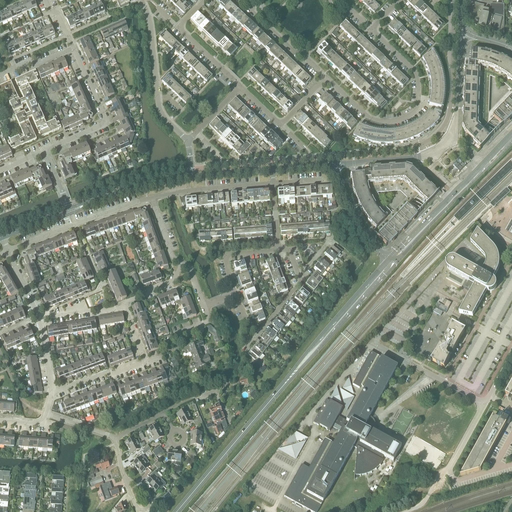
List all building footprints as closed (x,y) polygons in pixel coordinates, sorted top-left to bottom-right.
[(33,0),(30,0),(28,1),(32,10),(37,7),(33,0)] [(120,9),(129,5),(128,3),(130,2),(128,0),(121,0),(119,1),(117,2),(120,9)] [(186,4),(182,0),(181,0),(176,7),(180,10),(186,4)] [(224,0),(220,5),(223,9),(230,2),(228,0),(224,0)] [(376,4),(377,2),(374,0),(371,0),(366,6),(365,7),(369,11),(376,4)] [(414,0),(410,5),(414,8),(420,2),(418,0),(414,0)] [(27,12),(32,10),(28,1),(23,3),(27,12)] [(230,2),(223,9),(227,13),(235,5),(233,4),(232,4),(230,2)] [(422,4),(420,2),(414,8),(418,12),(425,4),(423,3),(422,4)] [(23,3),(18,6),(22,14),(27,12),(23,3)] [(105,13),(101,3),(96,6),(100,14),(103,12),(104,14),(105,13)] [(186,4),(180,10),(184,14),(190,7),(186,4)] [(374,13),(380,8),(376,4),(369,11),(373,15),(374,13)] [(427,6),(425,4),(418,12),(422,16),(428,9),(426,7),(427,6)] [(483,10),(484,6),(479,4),(479,6),(470,6),(469,17),(470,18),(470,19),(470,20),(471,21),(471,22),(472,23),(474,24),(475,25),(476,25),(477,26),(477,28),(504,34),(504,17),(497,15),(489,14),(489,11),(483,10)] [(94,18),(95,18),(91,8),(90,5),(85,8),(86,10),(90,18),(93,17),(94,18)] [(231,16),(231,17),(238,10),(236,8),(237,7),(235,5),(227,13),(231,16)] [(22,14),(18,6),(13,8),(17,16),(17,18),(22,16),(22,14)] [(96,6),(91,8),(95,18),(97,17),(96,16),(100,14),(96,6)] [(12,18),(17,16),(13,8),(8,10),(12,18)] [(430,11),(428,9),(422,16),(426,20),(433,12),(431,10),(430,11)] [(8,10),(3,12),(7,21),(12,18),(8,10)] [(86,10),(81,12),(85,22),(87,21),(86,20),(90,18),(86,10)] [(231,16),(230,18),(230,19),(233,22),(234,22),(235,20),(243,13),(241,11),(240,12),(238,10),(231,17),(231,16)] [(84,23),(85,22),(81,12),(76,14),(80,23),(83,21),(84,23)] [(433,12),(426,20),(430,23),(436,17),(434,15),(435,14),(433,12)] [(191,21),(194,24),(202,16),(198,13),(190,20),(191,21)] [(244,14),(243,13),(235,20),(239,24),(246,17),(244,15),(244,14)] [(76,14),(71,17),(76,26),(81,24),(80,23),(76,14)] [(76,26),(71,17),(68,18),(68,16),(65,18),(66,19),(70,29),(74,27),(76,26)] [(198,28),(205,20),(202,16),(194,24),(198,28)] [(248,19),(246,17),(239,24),(243,28),(250,20),(249,18),(248,19)] [(430,23),(433,27),(441,19),(439,18),(438,18),(436,17),(430,23)] [(443,21),(441,19),(433,27),(437,30),(435,32),(436,33),(438,31),(444,24),(442,22),(443,21)] [(202,32),(209,24),(205,20),(198,28),(202,32)] [(250,20),(243,28),(247,31),(253,25),(251,23),(252,22),(250,20)] [(387,29),(391,32),(399,24),(395,20),(388,27),(389,27),(387,29)] [(125,22),(120,24),(123,32),(128,30),(126,25),(128,24),(126,21),(125,22)] [(340,27),(344,31),(349,25),(345,21),(340,27)] [(395,36),(396,34),(396,35),(403,28),(404,26),(401,22),(399,24),(391,32),(395,36)] [(45,39),(45,40),(50,38),(46,28),(43,29),(40,24),(38,25),(41,30),(45,39)] [(120,24),(115,26),(119,34),(123,32),(120,24)] [(206,35),(213,28),(209,24),(202,32),(206,35)] [(253,37),(257,34),(256,33),(254,32),(258,29),(253,25),(247,31),(252,37),(253,37)] [(353,29),(349,25),(344,31),(348,35),(353,29)] [(46,28),(50,38),(55,36),(51,26),(46,28)] [(115,26),(110,28),(114,36),(119,34),(115,26)] [(110,28),(105,30),(109,38),(114,36),(110,28)] [(210,39),(217,31),(213,28),(206,35),(210,39)] [(403,28),(396,35),(400,38),(407,32),(403,28)] [(257,41),(264,35),(260,31),(259,30),(258,29),(254,32),(256,33),(257,34),(253,37),(257,41)] [(357,32),(353,29),(348,35),(351,38),(357,32)] [(30,32),(35,43),(38,42),(39,43),(40,42),(36,33),(33,34),(31,30),(29,31),(30,32)] [(41,40),(45,39),(41,30),(36,33),(40,42),(42,42),(41,40)] [(105,30),(101,32),(104,40),(109,38),(105,30)] [(163,41),(169,35),(165,31),(164,32),(163,31),(161,33),(162,34),(159,37),(163,41)] [(214,43),(221,35),(217,31),(210,39),(214,43)] [(26,37),(31,47),(32,46),(31,45),(35,43),(30,32),(25,35),(26,37)] [(355,42),(361,36),(357,32),(351,38),(355,42)] [(404,42),(411,35),(407,32),(400,38),(404,42)] [(163,41),(167,45),(173,39),(169,35),(163,41)] [(218,46),(225,39),(221,35),(214,43),(218,46)] [(261,45),(268,38),(264,35),(257,41),(261,45)] [(415,39),(411,35),(404,42),(408,46),(415,39)] [(355,42),(359,46),(365,40),(361,36),(355,42)] [(29,47),(31,47),(26,37),(21,39),(25,47),(28,46),(29,47)] [(82,46),(91,42),(89,38),(78,42),(79,45),(81,44),(82,46)] [(272,42),(268,38),(261,45),(265,49),(272,42)] [(21,39),(16,41),(21,51),(22,50),(22,49),(25,47),(21,39)] [(167,45),(171,49),(177,43),(173,39),(167,45)] [(222,50),(229,43),(225,39),(218,46),(222,50)] [(412,50),(419,43),(415,39),(408,46),(412,50)] [(11,44),(15,52),(19,50),(19,52),(21,51),(16,41),(13,43),(12,40),(10,41),(11,44)] [(358,52),(359,54),(362,51),(363,50),(363,49),(369,44),(365,40),(359,46),(358,48),(360,50),(358,52)] [(93,46),(91,42),(82,46),(83,49),(81,49),(82,51),(93,46)] [(272,42),(265,49),(269,53),(276,46),(272,42)] [(171,49),(175,52),(181,46),(177,43),(171,49)] [(226,54),(233,46),(229,43),(222,50),(226,54)] [(422,47),(419,43),(412,50),(416,53),(422,47)] [(12,54),(15,52),(11,44),(6,46),(11,56),(12,55),(12,54)] [(324,44),(317,50),(318,51),(316,52),(320,56),(328,48),(324,44)] [(363,50),(367,53),(373,47),(369,44),(363,49),(363,50)] [(93,46),(82,51),(83,53),(84,53),(86,55),(95,51),(93,46)] [(175,52),(179,56),(185,50),(181,46),(175,52)] [(233,46),(226,54),(230,58),(237,50),(233,46)] [(273,56),(279,49),(276,46),(269,53),(273,56)] [(377,51),(373,47),(367,53),(371,57),(377,51)] [(422,47),(416,53),(420,57),(427,50),(422,47)] [(332,51),(328,48),(320,56),(324,59),(325,58),(332,51)] [(283,53),(279,49),(273,56),(277,60),(283,53)] [(179,56),(183,60),(189,54),(185,50),(179,56)] [(464,127),(464,130),(466,132),(474,140),(475,140),(478,143),(479,144),(482,147),(480,148),(481,149),(485,144),(491,138),(484,131),(477,125),(479,70),(494,70),(496,70),(496,69),(499,70),(502,72),(505,74),(511,78),(511,62),(507,60),(507,61),(504,60),(505,59),(505,58),(504,59),(505,59),(504,60),(502,59),(502,58),(502,57),(497,55),(492,54),(489,53),(486,52),(481,51),(475,51),(472,50),(471,63),(467,63),(467,69),(466,69),(466,70),(466,72),(466,81),(465,87),(465,95),(465,101),(465,109),(464,115),(464,126),(464,127)] [(97,55),(95,51),(86,55),(87,57),(85,58),(86,60),(97,55)] [(329,62),(336,55),(332,51),(325,58),(329,62)] [(371,57),(375,61),(381,55),(377,51),(371,57)] [(424,57),(422,59),(424,61),(425,64),(428,70),(429,75),(430,81),(431,87),(431,93),(430,99),(430,100),(429,105),(432,106),(436,107),(442,108),(443,101),(444,94),(444,87),(443,79),(442,72),(440,65),(437,59),(433,52),(424,57)] [(281,64),(287,57),(283,53),(277,60),(281,64)] [(183,60),(187,64),(193,58),(189,54),(183,60)] [(97,55),(86,60),(87,62),(88,62),(90,64),(99,60),(97,55)] [(336,55),(329,62),(333,66),(340,59),(336,55)] [(385,59),(381,55),(375,61),(379,64),(385,59)] [(291,61),(287,57),(281,64),(285,68),(291,61)] [(68,68),(64,58),(61,59),(61,58),(59,59),(63,70),(68,68)] [(187,64),(191,67),(196,61),(193,58),(187,64)] [(63,70),(59,59),(57,60),(57,61),(55,62),(59,72),(63,70)] [(333,66),(337,69),(344,63),(340,59),(333,66)] [(388,62),(385,59),(379,64),(383,68),(388,62)] [(191,67),(195,71),(200,65),(196,61),(191,67)] [(289,71),(295,64),(291,61),(285,68),(289,71)] [(59,72),(55,62),(53,63),(52,62),(50,63),(55,74),(59,72)] [(392,66),(388,62),(383,68),(387,72),(392,66)] [(50,76),(55,74),(50,63),(48,64),(48,65),(46,66),(50,76)] [(91,71),(92,72),(102,68),(100,63),(91,67),(92,70),(91,71)] [(344,63),(337,69),(341,73),(348,66),(344,63)] [(299,68),(295,64),(289,71),(293,75),(299,68)] [(195,71),(199,75),(204,69),(200,65),(195,71)] [(43,66),(41,67),(46,78),(50,76),(46,66),(44,67),(43,66)] [(351,70),(348,66),(341,73),(345,77),(351,70)] [(396,70),(392,66),(387,72),(391,76),(396,70)] [(46,78),(41,67),(39,68),(40,69),(37,70),(41,80),(46,78)] [(102,68),(92,72),(93,75),(94,74),(95,76),(104,72),(102,68)] [(297,79),(303,72),(299,68),(293,75),(297,79)] [(199,75),(202,78),(208,72),(204,69),(199,75)] [(248,75),(247,76),(250,80),(257,73),(253,69),(248,75)] [(345,77),(346,78),(349,81),(355,74),(351,70),(345,77)] [(379,80),(381,78),(383,76),(385,74),(383,72),(382,73),(383,71),(382,70),(375,76),(377,78),(379,76),(380,77),(378,79),(379,80)] [(400,73),(396,70),(391,76),(395,79),(400,73)] [(37,140),(28,120),(32,118),(41,138),(61,129),(56,117),(53,118),(54,121),(46,124),(29,85),(40,80),(35,71),(15,80),(24,100),(20,102),(11,82),(0,86),(0,98),(6,96),(12,111),(12,112),(12,113),(12,114),(12,115),(13,115),(13,116),(14,116),(15,117),(23,135),(8,141),(12,151),(37,140)] [(95,79),(96,81),(106,77),(104,72),(95,76),(96,79),(95,79)] [(208,72),(202,78),(207,82),(212,76),(208,72)] [(303,72),(297,79),(301,82),(307,76),(303,72)] [(261,77),(257,73),(250,80),(254,84),(256,82),(261,77)] [(404,77),(400,73),(395,79),(399,83),(404,77)] [(349,81),(353,84),(359,78),(355,74),(349,81)] [(106,77),(96,81),(97,83),(98,83),(99,85),(111,80),(109,76),(106,77)] [(166,85),(172,80),(168,76),(162,82),(166,85)] [(311,79),(307,76),(301,82),(304,85),(302,87),(304,89),(307,86),(306,85),(311,79)] [(265,80),(261,77),(256,82),(260,86),(265,80)] [(408,81),(404,77),(399,83),(403,87),(408,81)] [(359,78),(353,84),(357,88),(363,81),(359,78)] [(113,84),(111,80),(99,85),(100,87),(99,88),(100,90),(110,85),(113,84)] [(166,85),(170,89),(176,83),(172,80),(166,85)] [(264,90),(269,84),(265,80),(260,86),(264,90)] [(357,88),(361,92),(367,85),(363,81),(357,88)] [(71,87),(73,91),(84,87),(83,85),(81,85),(80,83),(71,87)] [(174,93),(180,87),(176,83),(170,89),(174,93)] [(273,88),(269,84),(264,90),(267,94),(273,88)] [(103,94),(112,90),(110,85),(100,90),(101,92),(102,92),(103,94)] [(367,85),(361,92),(365,95),(371,89),(367,85)] [(85,89),(84,87),(73,91),(75,96),(84,92),(83,89),(85,89)] [(174,93),(178,97),(183,91),(180,87),(174,93)] [(273,88),(267,94),(271,97),(277,92),(273,88)] [(365,95),(369,99),(375,92),(371,89),(365,95)] [(114,94),(112,90),(103,94),(104,96),(103,97),(104,99),(114,94)] [(178,97),(182,100),(187,94),(183,91),(178,97)] [(75,96),(77,100),(88,96),(87,93),(85,94),(84,92),(75,96)] [(275,101),(281,95),(277,92),(271,97),(275,101)] [(375,92),(369,99),(372,103),(379,96),(375,92)] [(319,100),(323,104),(330,96),(328,94),(328,95),(325,93),(319,100)] [(186,104),(191,98),(187,94),(182,100),(186,104)] [(285,99),(281,95),(275,101),(279,105),(285,99)] [(77,100),(79,105),(88,100),(87,98),(89,98),(88,96),(77,100)] [(327,107),(333,101),(331,99),(332,98),(330,96),(323,104),(327,107)] [(383,100),(379,96),(372,103),(376,107),(383,100)] [(279,105),(278,106),(282,110),(289,103),(290,101),(286,97),(285,99),(279,105)] [(228,106),(232,110),(240,101),(239,100),(238,101),(235,98),(228,106)] [(81,109),(88,106),(92,105),(91,102),(89,103),(88,100),(79,105),(81,109)] [(387,104),(383,100),(376,107),(380,111),(387,104)] [(110,112),(123,106),(125,105),(123,101),(121,102),(121,101),(113,105),(112,106),(113,108),(109,110),(110,112)] [(232,110),(236,114),(243,106),(241,104),(242,103),(240,101),(232,110)] [(327,107),(331,111),(338,104),(336,102),(335,103),(333,101),(327,107)] [(286,114),(287,112),(287,113),(293,107),(289,103),(282,110),(286,114)] [(335,115),(341,108),(339,106),(340,105),(338,104),(331,111),(335,115)] [(91,113),(88,106),(81,109),(82,111),(79,112),(80,114),(79,115),(82,122),(89,119),(88,118),(89,117),(91,118),(92,118),(93,116),(92,115),(90,114),(89,113),(91,113)] [(115,112),(116,115),(125,110),(123,106),(110,112),(110,114),(115,112)] [(236,114),(240,117),(248,109),(246,107),(246,108),(243,106),(236,114)] [(503,107),(499,111),(508,120),(509,121),(511,120),(510,119),(511,116),(511,113),(504,106),(503,107)] [(335,115),(339,119),(346,111),(344,109),(343,110),(341,108),(335,115)] [(240,117),(244,121),(251,113),(249,112),(250,111),(248,109),(240,117)] [(113,119),(113,121),(127,115),(125,110),(116,115),(117,117),(113,119)] [(343,122),(349,116),(347,114),(348,113),(346,111),(339,119),(343,122)] [(359,125),(353,137),(360,140),(367,142),(374,144),(381,145),(388,145),(396,144),(403,143),(410,141),(416,138),(423,135),(429,130),(431,129),(434,126),(436,124),(438,121),(439,120),(438,119),(439,118),(441,114),(440,114),(434,112),(433,113),(430,111),(425,116),(421,120),(416,123),(411,126),(405,129),(400,130),(394,131),(388,132),(382,132),(376,131),(370,130),(365,128),(359,125)] [(495,115),(494,116),(494,117),(503,125),(503,126),(504,124),(507,122),(508,122),(509,121),(508,120),(499,111),(495,115)] [(296,124),(304,116),(300,112),(294,119),(293,120),(296,124)] [(244,121),(248,125),(256,116),(254,115),(253,115),(251,113),(244,121)] [(79,115),(74,117),(78,126),(81,125),(81,127),(84,126),(82,122),(79,115)] [(119,121),(120,123),(129,119),(127,115),(113,121),(114,123),(119,121)] [(258,118),(256,116),(248,125),(252,129),(259,121),(257,119),(258,118)] [(300,128),(302,126),(308,120),(304,116),(296,124),(300,128)] [(343,122),(346,126),(354,118),(352,117),(351,118),(349,116),(343,122)] [(70,119),(75,130),(77,129),(76,127),(78,126),(74,117),(70,119)] [(351,130),(352,129),(357,123),(355,121),(356,120),(354,118),(346,126),(351,130)] [(73,131),(75,130),(70,119),(65,121),(70,130),(72,129),(73,131)] [(120,123),(121,126),(116,128),(117,130),(131,124),(129,119),(120,123)] [(213,130),(220,123),(216,119),(209,126),(213,130)] [(302,126),(306,130),(312,123),(308,120),(302,126)] [(67,131),(70,130),(65,121),(61,123),(66,134),(68,133),(67,131)] [(252,129),(256,133),(264,124),(262,122),(261,123),(259,121),(252,129)] [(224,126),(220,123),(213,130),(217,134),(224,126)] [(312,123),(306,130),(310,134),(316,127),(312,123)] [(123,130),(124,132),(133,128),(131,124),(117,130),(118,132),(123,130)] [(256,133),(260,136),(267,128),(265,126),(266,126),(264,124),(256,133)] [(228,130),(224,126),(217,134),(221,138),(228,130)] [(320,131),(316,127),(310,134),(313,138),(320,131)] [(124,132),(126,137),(133,140),(134,136),(133,134),(135,133),(133,128),(124,132)] [(260,136),(264,140),(272,131),(270,130),(269,130),(267,128),(260,136)] [(320,131),(313,138),(317,141),(324,135),(324,134),(325,133),(321,129),(320,131)] [(221,138),(225,141),(232,134),(228,130),(221,138)] [(268,144),(275,136),(273,134),(274,133),(272,131),(264,140),(268,144)] [(236,138),(232,134),(225,141),(229,145),(236,138)] [(324,135),(317,141),(321,145),(328,138),(324,135)] [(117,136),(115,137),(121,150),(125,148),(121,139),(119,140),(117,136)] [(268,144),(272,147),(280,139),(278,137),(277,138),(275,136),(268,144)] [(115,142),(112,143),(117,152),(121,150),(115,137),(113,138),(115,142)] [(126,137),(121,139),(125,148),(130,146),(129,144),(131,143),(133,140),(126,137)] [(240,141),(236,138),(229,145),(233,149),(240,141)] [(328,138),(321,145),(325,149),(332,142),(328,138)] [(272,147),(274,150),(269,155),(270,156),(272,156),(276,152),(276,151),(283,144),(281,141),(280,139),(272,147)] [(106,141),(112,154),(113,157),(118,155),(116,152),(117,152),(112,143),(110,144),(108,140),(106,141)] [(106,146),(104,147),(108,156),(112,154),(106,141),(104,142),(106,146)] [(233,149),(237,153),(244,145),(240,141),(233,149)] [(247,142),(244,145),(237,153),(241,156),(251,146),(247,142)] [(77,148),(82,158),(87,156),(91,154),(86,144),(82,146),(77,148)] [(99,144),(97,145),(103,158),(108,156),(104,147),(101,148),(99,144)] [(99,160),(103,158),(97,145),(95,145),(97,150),(95,151),(96,154),(93,155),(96,161),(98,160),(99,160)] [(8,147),(4,149),(8,160),(10,159),(10,157),(12,156),(8,147)] [(69,154),(73,161),(73,162),(78,160),(82,158),(77,148),(73,150),(68,152),(69,154)] [(4,149),(0,150),(0,152),(3,160),(6,159),(6,160),(8,160),(4,149)] [(69,154),(63,157),(63,158),(62,159),(60,158),(59,158),(59,160),(59,161),(61,161),(62,163),(60,163),(63,170),(70,167),(70,165),(72,164),(71,162),(73,161),(69,154)] [(458,173),(459,172),(465,166),(459,160),(453,166),(457,170),(456,171),(458,173)] [(470,201),(469,202),(464,207),(454,217),(459,223),(469,212),(476,206),(481,201),(511,170),(511,161),(511,160),(470,201)] [(63,170),(61,171),(63,176),(65,180),(76,175),(74,171),(72,166),(70,167),(63,170)] [(364,174),(351,175),(352,178),(352,179),(352,184),(354,189),(354,192),(355,195),(357,200),(359,205),(360,205),(361,204),(362,207),(361,208),(361,207),(361,208),(362,207),(364,209),(362,210),(365,215),(368,220),(370,222),(372,224),(376,228),(374,230),(373,231),(373,232),(374,231),(375,230),(376,228),(385,219),(380,214),(376,208),(374,205),(372,202),(371,199),(371,198),(372,197),(371,182),(404,179),(421,196),(428,203),(439,192),(437,193),(435,191),(434,190),(430,186),(424,180),(419,176),(412,168),(411,168),(409,166),(406,166),(395,167),(389,167),(380,168),(374,168),(370,169),(370,168),(370,169),(370,170),(363,170),(364,174)] [(38,179),(38,181),(46,178),(43,171),(41,172),(41,171),(41,168),(41,167),(40,167),(39,167),(38,170),(37,170),(36,169),(30,172),(33,179),(34,178),(35,180),(38,179)] [(20,174),(24,184),(29,182),(33,180),(33,179),(30,172),(29,169),(24,171),(20,174)] [(20,186),(24,184),(20,174),(15,176),(10,178),(15,188),(20,186)] [(48,177),(46,178),(38,181),(37,182),(39,186),(41,191),(52,186),(50,181),(48,177)] [(4,180),(2,181),(10,197),(16,195),(11,184),(9,184),(6,185),(4,180)] [(2,187),(0,187),(5,199),(10,197),(2,181),(0,182),(2,187)] [(496,206),(511,192),(510,192),(507,188),(490,205),(494,209),(496,206)] [(184,209),(191,208),(190,197),(188,197),(188,199),(185,199),(185,203),(182,204),(184,209)] [(407,206),(403,210),(412,220),(413,220),(415,219),(414,218),(416,215),(417,214),(408,205),(407,206)] [(141,222),(142,224),(149,221),(147,214),(145,214),(145,213),(146,211),(146,210),(145,210),(144,210),(142,212),(141,213),(141,211),(134,213),(136,221),(138,220),(139,223),(141,222)] [(399,214),(398,216),(407,225),(408,224),(411,221),(412,222),(413,220),(412,220),(403,210),(399,214)] [(134,213),(133,211),(130,212),(130,211),(128,211),(132,222),(136,221),(134,213)] [(123,226),(127,224),(124,214),(121,215),(121,214),(119,215),(123,226)] [(115,218),(118,227),(123,226),(119,215),(117,215),(117,217),(115,218)] [(397,217),(393,221),(402,230),(403,230),(403,231),(405,229),(404,229),(406,226),(407,225),(398,216),(397,217)] [(110,218),(114,229),(118,227),(115,218),(112,219),(112,217),(110,218)] [(101,221),(104,232),(109,230),(106,221),(103,222),(103,220),(101,221)] [(144,228),(155,224),(154,222),(153,223),(152,220),(149,221),(142,224),(144,228)] [(389,225),(388,226),(397,235),(398,234),(401,231),(402,232),(403,231),(403,230),(402,230),(393,221),(389,225)] [(91,224),(95,235),(100,234),(97,224),(94,225),(94,224),(91,224)] [(144,228),(145,233),(155,229),(154,227),(156,226),(155,224),(144,228)] [(387,227),(383,231),(392,240),(393,241),(395,240),(394,239),(396,236),(397,235),(388,226),(387,227)] [(85,227),(82,228),(86,239),(91,237),(87,227),(85,228),(85,227)] [(145,233),(147,237),(158,233),(157,231),(156,232),(155,229),(145,233)] [(447,264),(447,265),(447,266),(447,267),(448,268),(448,269),(449,270),(469,281),(469,282),(469,283),(469,284),(469,285),(468,285),(468,286),(468,287),(469,287),(469,288),(470,288),(471,288),(471,289),(471,290),(472,291),(459,313),(469,315),(473,316),(487,291),(488,291),(489,291),(490,292),(491,292),(491,291),(492,291),(493,291),(494,291),(494,290),(495,290),(495,289),(496,289),(496,288),(496,287),(497,287),(497,286),(497,285),(497,284),(497,283),(496,283),(496,282),(496,281),(495,281),(495,280),(494,280),(494,279),(493,279),(497,273),(498,270),(499,267),(500,264),(500,263),(500,261),(500,259),(499,257),(499,256),(498,254),(498,252),(497,251),(496,249),(495,248),(491,243),(478,230),(471,242),(484,256),(485,258),(486,259),(486,260),(486,261),(486,263),(486,264),(486,265),(485,267),(482,273),(457,259),(456,259),(455,258),(454,258),(453,258),(452,258),(451,258),(450,259),(449,260),(448,260),(447,261),(447,263),(447,264)] [(71,233),(69,234),(73,244),(77,242),(73,231),(71,232),(71,233)] [(196,239),(199,238),(200,242),(205,242),(204,231),(199,231),(199,235),(196,235),(196,239)] [(378,236),(387,245),(385,247),(386,247),(387,246),(388,244),(391,242),(392,242),(393,241),(392,240),(383,231),(380,234),(379,235),(378,236)] [(147,237),(149,242),(158,238),(157,236),(159,235),(158,233),(147,237)] [(62,237),(60,238),(64,247),(68,245),(64,234),(62,235),(62,237)] [(66,234),(64,234),(68,245),(73,244),(69,234),(66,235),(66,234)] [(57,237),(55,238),(59,249),(64,247),(60,238),(57,239),(57,237)] [(55,251),(59,249),(55,238),(53,239),(53,240),(51,241),(55,251)] [(159,241),(158,238),(149,242),(150,247),(161,242),(161,240),(159,241)] [(44,244),(42,245),(46,254),(50,252),(46,241),(44,242),(44,244)] [(48,241),(46,241),(50,252),(55,251),(51,241),(48,242),(48,241)] [(150,247),(152,251),(161,247),(161,245),(162,245),(161,242),(150,247)] [(39,244),(37,245),(41,256),(46,254),(42,245),(39,246),(39,244)] [(33,248),(33,251),(34,250),(37,258),(41,256),(37,245),(35,246),(35,247),(33,248)] [(329,248),(328,250),(337,257),(342,251),(337,246),(335,249),(332,247),(330,249),(329,248)] [(24,260),(26,266),(27,267),(34,264),(33,262),(35,261),(35,258),(37,258),(34,250),(33,251),(27,253),(27,255),(26,255),(24,254),(23,255),(22,256),(23,257),(25,258),(26,259),(24,260)] [(328,258),(326,260),(331,264),(337,257),(328,250),(326,252),(327,253),(325,255),(328,258)] [(93,259),(94,261),(105,257),(103,252),(93,256),(94,259),(93,259)] [(165,254),(164,252),(153,255),(155,260),(165,257),(164,254),(165,254)] [(96,263),(97,265),(106,261),(105,257),(94,261),(95,263),(96,263)] [(76,263),(78,268),(89,263),(88,261),(87,262),(86,259),(76,263)] [(267,263),(268,268),(278,265),(276,259),(267,263)] [(318,262),(317,264),(326,271),(331,264),(326,260),(324,262),(321,260),(319,262),(318,262)] [(97,268),(97,270),(108,265),(106,261),(97,265),(98,268),(97,268)] [(157,264),(157,265),(158,269),(163,268),(164,270),(169,268),(167,263),(168,263),(168,261),(157,264)] [(240,272),(247,270),(244,262),(234,265),(236,271),(239,270),(240,272)] [(78,268),(80,272),(90,268),(89,266),(90,265),(89,263),(78,268)] [(36,268),(34,264),(27,267),(26,266),(24,267),(25,270),(24,270),(25,273),(36,268)] [(100,272),(101,274),(110,270),(110,271),(113,270),(111,264),(108,266),(108,265),(97,270),(98,272),(100,272)] [(326,271),(317,264),(315,266),(316,266),(314,269),(317,271),(315,273),(320,278),(326,271)] [(280,270),(278,265),(268,268),(270,273),(280,270)] [(27,274),(28,277),(37,273),(36,268),(25,273),(26,275),(27,274)] [(91,271),(90,268),(80,272),(82,277),(93,272),(92,270),(91,271)] [(153,271),(157,282),(159,281),(159,280),(164,278),(162,273),(160,274),(158,269),(154,271),(153,271)] [(238,277),(240,282),(250,278),(247,270),(240,272),(241,275),(238,277)] [(282,275),(280,270),(270,273),(272,279),(282,275)] [(117,302),(127,298),(115,271),(106,275),(108,282),(107,282),(113,296),(114,295),(117,302)] [(153,271),(149,273),(152,282),(155,282),(155,283),(157,282),(153,271)] [(82,277),(84,281),(89,279),(90,282),(94,280),(92,275),(94,274),(93,272),(82,277)] [(27,279),(28,282),(39,277),(37,273),(28,277),(29,279),(27,279)] [(310,278),(308,279),(317,287),(323,280),(320,278),(315,273),(311,278),(310,278)] [(1,279),(4,284),(14,278),(13,276),(11,277),(10,274),(8,275),(1,279)] [(143,286),(146,285),(146,286),(148,285),(144,274),(140,276),(143,286)] [(284,280),(282,275),(272,279),(274,284),(284,280)] [(41,282),(39,277),(28,282),(29,283),(30,283),(31,286),(41,282)] [(4,284),(6,288),(15,283),(14,280),(15,280),(14,278),(4,284)] [(246,289),(253,286),(250,278),(240,282),(242,287),(245,286),(246,289)] [(317,287),(308,279),(307,282),(308,282),(306,285),(308,287),(306,289),(312,294),(317,287)] [(286,285),(284,280),(274,284),(276,289),(286,285)] [(80,284),(79,284),(84,294),(86,294),(85,292),(90,290),(88,285),(86,286),(84,281),(80,284)] [(6,288),(8,292),(19,286),(17,284),(16,285),(15,283),(6,288)] [(79,284),(75,285),(79,295),(81,294),(82,295),(84,294),(79,284)] [(75,285),(71,287),(75,298),(77,297),(77,296),(79,295),(75,285)] [(288,290),(286,285),(276,289),(278,294),(288,290)] [(20,288),(19,286),(8,292),(11,296),(20,291),(18,289),(20,288)] [(243,290),(244,293),(246,298),(256,294),(253,286),(246,289),(243,290)] [(71,287),(66,289),(70,299),(72,298),(73,299),(75,298),(71,287)] [(68,300),(70,299),(66,289),(62,291),(66,302),(68,301),(68,300)] [(299,291),(297,293),(306,300),(312,294),(306,289),(305,292),(302,289),(300,292),(299,291)] [(175,302),(180,301),(178,296),(180,295),(178,290),(173,292),(173,290),(171,291),(175,302)] [(64,303),(66,302),(62,291),(57,293),(61,302),(64,301),(64,303)] [(57,293),(53,295),(57,306),(59,305),(59,303),(61,302),(57,293)] [(297,300),(296,303),(301,307),(306,300),(297,293),(296,295),(297,296),(295,298),(297,300)] [(50,307),(52,306),(48,297),(47,294),(43,296),(45,302),(48,310),(51,309),(50,307)] [(164,294),(162,295),(166,306),(171,304),(167,294),(164,295),(164,294)] [(253,305),(259,303),(256,294),(246,298),(248,304),(251,302),(253,305)] [(53,295),(48,297),(52,306),(55,305),(55,307),(57,306),(53,295)] [(161,307),(166,306),(162,295),(160,295),(160,297),(157,298),(161,307)] [(182,305),(193,301),(192,299),(190,300),(189,295),(184,296),(185,299),(180,301),(182,305)] [(193,301),(182,305),(183,310),(193,306),(192,304),(193,303),(193,301)] [(262,311),(259,303),(253,305),(254,308),(250,309),(252,315),(262,311)] [(301,307),(296,303),(293,305),(291,303),(289,305),(288,305),(286,306),(295,314),(301,307)] [(435,308),(444,313),(446,314),(448,309),(438,303),(435,308)] [(142,304),(131,308),(132,310),(133,310),(134,312),(143,308),(142,304)] [(194,309),(193,306),(183,310),(185,314),(196,310),(195,308),(194,309)] [(286,314),(284,316),(290,321),(295,314),(286,306),(284,309),(285,309),(284,312),(286,314)] [(22,308),(17,310),(21,320),(23,319),(24,320),(26,319),(22,310),(22,308)] [(133,315),(134,317),(145,313),(143,308),(134,312),(135,315),(133,315)] [(21,320),(17,310),(12,312),(17,323),(19,322),(18,321),(21,320)] [(197,312),(196,310),(185,314),(182,315),(184,320),(196,315),(195,313),(197,312)] [(262,311),(252,315),(254,320),(258,319),(259,322),(265,319),(262,311)] [(12,323),(14,322),(15,324),(17,323),(12,312),(8,314),(12,323)] [(145,313),(134,317),(135,319),(136,319),(137,321),(147,317),(145,313)] [(12,323),(8,314),(4,316),(8,327),(10,326),(10,324),(12,323)] [(4,316),(0,317),(0,319),(3,327),(5,326),(6,327),(8,327),(4,316)] [(277,318),(275,320),(284,327),(290,321),(284,316),(282,319),(280,316),(278,319),(277,318)] [(137,321),(138,324),(137,324),(137,326),(148,322),(147,317),(137,321)] [(275,327),(273,330),(279,334),(284,327),(275,320),(273,322),(274,323),(272,325),(275,327)] [(28,330),(26,331),(30,340),(34,338),(29,325),(26,326),(28,330)] [(442,345),(433,361),(445,367),(450,358),(448,355),(448,354),(450,355),(451,354),(449,352),(453,352),(465,332),(453,325),(445,339),(447,342),(447,343),(445,342),(444,344),(446,345),(442,346),(442,345)] [(150,326),(140,330),(141,333),(140,333),(141,335),(152,331),(150,326)] [(21,328),(19,329),(25,342),(30,340),(26,331),(23,332),(21,328)] [(19,334),(17,335),(21,344),(25,342),(19,329),(17,329),(19,334)] [(266,332),(264,333),(273,341),(279,334),(273,330),(271,332),(269,330),(267,332),(266,332)] [(21,344),(17,335),(15,336),(13,331),(11,332),(16,346),(18,349),(22,347),(21,344)] [(143,337),(144,339),(153,335),(152,331),(141,335),(142,337),(143,337)] [(12,348),(16,346),(11,332),(9,333),(10,338),(8,339),(12,348)] [(264,341),(262,343),(268,348),(273,341),(264,333),(262,336),(263,336),(261,339),(264,341)] [(7,350),(12,348),(8,339),(6,340),(4,335),(1,336),(3,340),(0,341),(3,347),(6,346),(7,350)] [(153,335),(144,339),(145,342),(143,342),(144,344),(155,340),(153,335)] [(146,346),(147,348),(157,344),(155,340),(144,344),(145,346),(146,346)] [(193,344),(198,355),(199,358),(203,356),(200,347),(204,346),(202,341),(198,342),(193,344)] [(255,345),(253,347),(262,354),(268,348),(262,343),(260,346),(258,343),(256,346),(255,345)] [(157,344),(147,348),(148,351),(147,351),(148,353),(159,349),(157,344)] [(190,353),(192,358),(198,355),(193,344),(188,346),(183,348),(185,352),(187,350),(189,353),(190,353)] [(252,350),(248,355),(257,361),(259,359),(261,361),(265,357),(262,355),(262,354),(253,347),(251,349),(252,350)] [(129,360),(134,359),(130,349),(126,351),(129,360)] [(207,355),(203,356),(199,358),(202,367),(204,366),(203,364),(210,362),(209,357),(214,355),(212,349),(206,352),(207,355)] [(125,362),(129,360),(126,351),(121,353),(125,362)] [(296,475),(284,497),(293,502),(292,503),(294,504),(295,503),(296,504),(302,506),(311,511),(317,511),(322,503),(323,502),(352,449),(353,447),(354,447),(357,449),(354,480),(355,479),(356,479),(357,479),(357,478),(358,478),(358,477),(358,476),(359,476),(360,476),(362,476),(363,475),(365,475),(366,475),(367,474),(369,474),(370,473),(371,472),(373,472),(374,471),(375,470),(376,469),(377,468),(378,467),(379,466),(380,465),(381,464),(382,463),(382,462),(383,460),(381,460),(384,456),(393,461),(401,447),(376,433),(369,429),(370,427),(370,426),(370,425),(370,424),(369,424),(368,424),(366,423),(371,414),(375,406),(392,376),(397,367),(388,362),(371,352),(353,385),(359,389),(361,386),(364,388),(352,411),(346,421),(338,416),(342,408),(330,401),(326,400),(324,403),(315,419),(313,423),(317,425),(330,432),(332,427),(341,431),(334,444),(325,439),(309,469),(302,465),(296,475)] [(125,362),(121,353),(117,354),(120,364),(125,362)] [(107,368),(102,354),(97,356),(101,366),(103,365),(105,369),(107,368)] [(115,366),(120,364),(117,354),(112,356),(115,366)] [(202,367),(199,358),(198,355),(192,358),(194,363),(190,365),(192,370),(196,369),(202,367)] [(27,365),(38,363),(36,356),(26,358),(27,365)] [(115,366),(112,356),(107,358),(111,367),(115,366)] [(93,358),(88,359),(92,369),(94,368),(96,373),(98,372),(93,358)] [(84,361),(79,363),(83,372),(85,371),(87,376),(89,375),(84,361)] [(38,363),(27,365),(29,372),(39,371),(38,363)] [(83,372),(79,363),(75,364),(80,379),(82,378),(81,373),(83,372)] [(80,379),(75,364),(70,366),(74,376),(76,375),(78,379),(80,379)] [(66,368),(65,365),(60,367),(65,379),(67,378),(69,383),(71,382),(66,368)] [(74,376),(70,366),(66,368),(71,382),(73,381),(71,377),(74,376)] [(161,371),(159,372),(161,376),(163,382),(167,380),(166,377),(170,375),(168,368),(163,369),(162,366),(160,367),(161,371)] [(57,374),(58,376),(62,385),(64,384),(62,380),(65,379),(60,367),(54,369),(55,375),(57,374)] [(152,375),(150,376),(154,385),(158,383),(156,376),(153,369),(151,370),(152,375)] [(158,383),(163,382),(161,376),(159,372),(157,373),(155,369),(153,369),(156,376),(158,383)] [(29,372),(30,380),(40,378),(39,371),(29,372)] [(146,372),(144,373),(145,376),(149,387),(154,385),(150,376),(148,377),(146,372)] [(145,376),(144,373),(142,374),(143,378),(141,379),(145,389),(149,387),(145,376)] [(135,376),(140,390),(141,393),(145,391),(145,389),(141,379),(139,380),(137,375),(135,376)] [(136,392),(140,390),(135,376),(133,377),(134,382),(132,382),(136,392)] [(30,380),(31,387),(41,385),(40,378),(30,380)] [(239,381),(241,386),(244,385),(245,385),(250,383),(248,378),(239,381)] [(131,394),(136,392),(132,382),(130,383),(128,379),(126,380),(131,394)] [(111,385),(108,386),(112,396),(117,394),(111,380),(109,381),(111,385)] [(127,395),(131,394),(126,380),(124,380),(125,385),(123,386),(127,395)] [(127,395),(123,386),(121,387),(119,382),(117,383),(123,400),(128,398),(127,395)] [(103,399),(107,397),(102,383),(100,384),(102,389),(99,390),(103,399)] [(107,397),(112,396),(108,386),(106,387),(104,383),(102,383),(107,397)] [(41,385),(31,387),(32,394),(42,392),(41,385)] [(98,401),(103,399),(99,390),(97,390),(95,386),(93,387),(98,401)] [(94,403),(98,401),(93,387),(91,388),(93,392),(90,393),(94,403)] [(89,404),(94,403),(90,393),(88,394),(86,389),(84,390),(89,404)] [(89,404),(84,390),(82,391),(84,395),(81,396),(86,409),(90,407),(89,404)] [(77,393),(75,394),(80,408),(81,411),(86,409),(81,396),(79,397),(77,393)] [(76,409),(80,408),(75,394),(73,394),(75,399),(72,400),(76,409)] [(68,396),(66,397),(71,411),(76,409),(72,400),(70,401),(68,396)] [(66,413),(71,411),(66,397),(64,398),(66,402),(60,404),(64,414),(66,413)] [(17,402),(7,401),(7,411),(14,412),(14,407),(17,407),(17,402)] [(219,405),(214,407),(221,425),(224,434),(229,428),(227,426),(219,405)] [(214,407),(209,409),(212,418),(213,420),(213,421),(215,424),(216,423),(217,426),(221,425),(214,407)] [(238,418),(244,411),(241,408),(235,415),(238,418)] [(179,420),(189,415),(186,409),(182,411),(182,410),(180,412),(176,414),(179,420)] [(480,471),(481,471),(506,424),(509,425),(511,420),(509,419),(501,414),(498,419),(494,417),(491,421),(461,476),(480,471)] [(192,421),(189,415),(179,420),(182,425),(186,424),(186,425),(188,423),(188,422),(192,421)] [(150,434),(148,435),(149,437),(151,436),(160,431),(158,425),(154,427),(153,426),(151,428),(152,429),(148,430),(150,434)] [(217,426),(214,427),(216,431),(215,432),(216,435),(217,435),(218,437),(220,439),(224,434),(221,425),(217,426)] [(163,436),(160,431),(151,436),(149,437),(148,438),(149,440),(152,438),(154,441),(157,439),(158,440),(160,439),(160,438),(163,436)] [(136,441),(134,438),(131,440),(130,439),(128,440),(128,441),(125,443),(128,448),(137,443),(140,442),(138,440),(136,441)] [(194,446),(197,446),(196,448),(197,449),(200,449),(201,448),(201,445),(201,439),(191,438),(190,445),(194,445),(194,446)] [(140,449),(137,443),(128,448),(131,454),(134,452),(135,453),(137,452),(137,451),(140,449)] [(168,461),(174,461),(175,451),(169,450),(169,454),(168,454),(167,456),(168,457),(168,461)] [(181,452),(175,451),(174,461),(173,465),(176,465),(178,466),(180,466),(181,464),(181,463),(180,462),(181,458),(182,458),(182,456),(181,456),(181,452)] [(136,469),(147,460),(143,455),(137,460),(137,459),(135,461),(132,464),(136,469)] [(100,457),(102,462),(95,465),(96,469),(101,467),(102,471),(106,469),(106,468),(109,467),(107,460),(107,461),(105,456),(100,457)] [(148,467),(146,465),(149,463),(147,460),(136,469),(140,473),(143,471),(144,472),(146,470),(145,469),(148,467)] [(0,484),(9,485),(10,473),(0,471),(0,484)] [(146,483),(150,488),(161,479),(161,478),(155,472),(147,480),(148,481),(146,483)] [(25,486),(36,487),(37,475),(26,474),(26,479),(30,479),(29,483),(25,483),(25,486)] [(52,488),(63,489),(64,477),(52,476),(53,476),(52,481),(57,481),(56,485),(52,485),(52,488)] [(101,477),(89,482),(91,486),(102,482),(101,477)] [(163,481),(161,479),(150,488),(155,493),(158,490),(159,492),(165,486),(165,484),(163,481)] [(109,483),(100,486),(105,501),(112,498),(116,496),(116,495),(119,494),(117,488),(112,490),(109,483)] [(0,496),(9,497),(9,485),(0,484),(0,488),(2,489),(1,493),(0,492),(0,496)] [(24,498),(35,499),(36,487),(25,486),(25,491),(24,495),(24,498)] [(51,500),(62,501),(63,489),(52,488),(52,493),(56,493),(55,497),(51,497),(51,500)] [(162,498),(165,501),(172,495),(169,492),(162,498)] [(0,508),(8,509),(9,497),(0,496),(0,500),(1,501),(1,505),(0,504),(0,508)] [(23,510),(35,511),(35,499),(24,498),(24,502),(23,506),(23,510)] [(61,511),(62,501),(51,500),(51,505),(55,505),(54,509),(50,509),(49,511),(61,511)] [(123,511),(127,511),(124,504),(122,505),(121,502),(115,509),(116,511),(123,511)]
